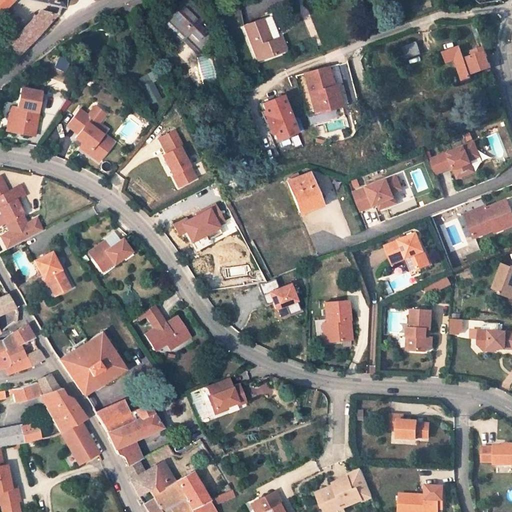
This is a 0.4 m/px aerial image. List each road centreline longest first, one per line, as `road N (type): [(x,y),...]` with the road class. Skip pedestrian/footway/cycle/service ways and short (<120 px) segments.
road 1 (residential): [(511,410),(464,395),(339,385),(248,354),(223,337),(119,206),(79,181),(0,157)]
road 2 (residential): [(137,511),(0,267)]
road 3 (residential): [(325,228),(353,240),(511,176)]
road 4 (residential): [(0,84),(72,23),(115,0)]
